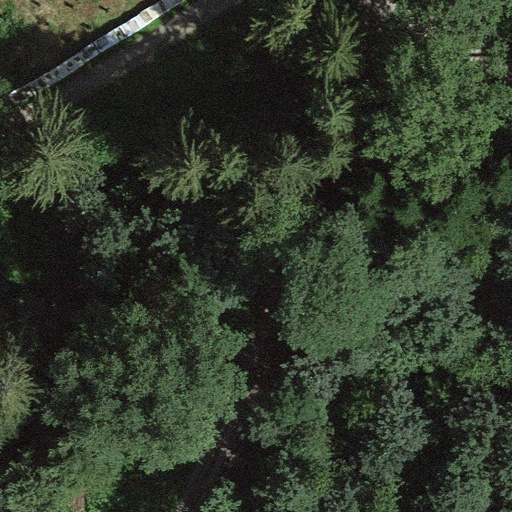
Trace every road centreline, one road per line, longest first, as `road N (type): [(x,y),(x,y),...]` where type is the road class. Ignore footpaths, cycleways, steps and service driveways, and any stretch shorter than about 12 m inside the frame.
road 1 (track): [(191,511),(268,344),(332,159),(372,0)]
road 2 (track): [(221,0),(0,135)]
